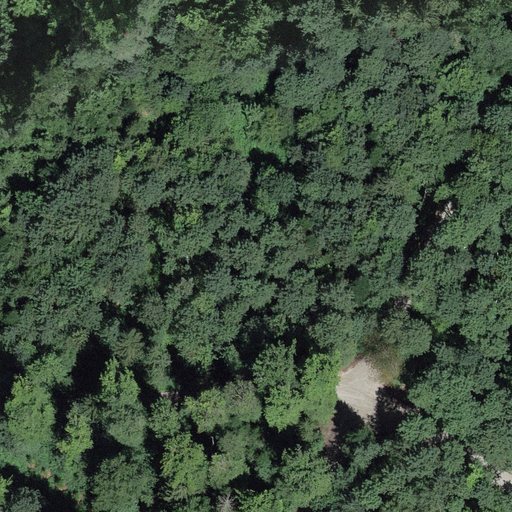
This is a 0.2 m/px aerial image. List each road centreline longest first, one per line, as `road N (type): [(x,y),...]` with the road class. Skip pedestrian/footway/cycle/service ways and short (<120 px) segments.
road 1 (track): [(0,408),(363,394)]
road 2 (track): [(363,394),(511,73)]
road 3 (track): [(511,482),(363,394)]
road 4 (track): [(307,511),(363,394)]
